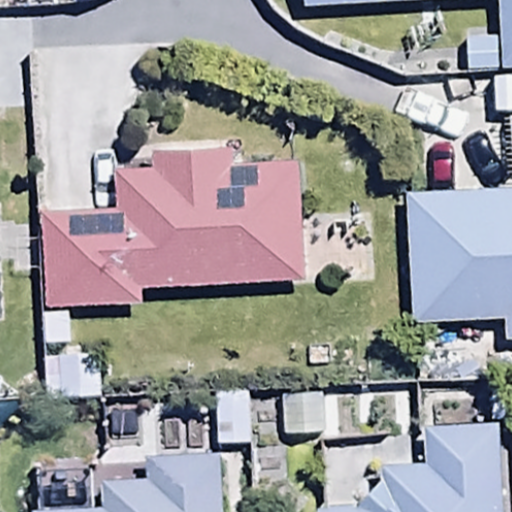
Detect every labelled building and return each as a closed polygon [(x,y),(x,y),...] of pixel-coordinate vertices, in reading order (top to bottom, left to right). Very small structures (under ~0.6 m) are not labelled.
[(511,0),(298,0),(299,10),(491,2),(492,41),(462,42),(464,74),(511,72),(511,0)] [(144,306),(144,290),(303,285),(299,166),(238,168),(237,148),(152,151),(153,171),(115,172),(116,212),(43,214),(46,310),(144,306)] [(500,324),(501,343),(511,342),(511,191),(402,198),(409,329),(500,324)] [(97,356),(43,357),(44,404),(99,402),(97,356)] [(498,511),(494,429),(426,429),(426,471),(381,471),(382,485),(358,511),(336,511),(498,511)] [(219,511),(219,456),(146,458),(146,485),(102,486),(102,511),(219,511)]
